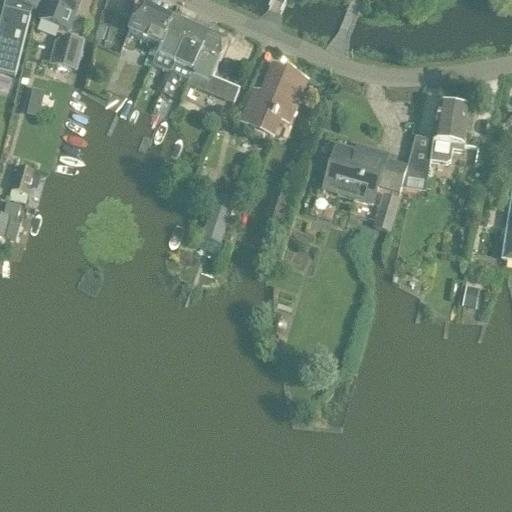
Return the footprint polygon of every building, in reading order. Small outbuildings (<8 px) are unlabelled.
[(40,5),(41,0),(9,0),(9,2),(11,3),(31,11),(35,12),(38,5),(40,5)] [(48,0),(39,23),(68,34),(81,0),(48,0)] [(29,19),(31,11),(11,3),(9,14),(4,13),(0,27),(0,77),(14,81),(30,19),(29,19)] [(159,48),(172,22),(140,8),(128,34),(159,48)] [(171,76),(192,31),(172,22),(159,48),(151,67),(171,76)] [(188,84),(209,38),(192,31),(171,76),(188,84)] [(228,46),(209,38),(188,84),(187,87),(233,107),(239,94),(212,82),(228,46)] [(76,75),(84,45),(64,39),(54,46),(49,68),(76,75)] [(149,71),(154,61),(147,58),(142,68),(149,71)] [(288,127),(306,85),(273,71),(261,98),(255,95),(241,126),(273,140),(280,123),(288,127)] [(162,86),(170,90),(174,80),(166,77),(162,86)] [(167,98),(170,90),(162,86),(159,94),(167,98)] [(45,95),(33,92),(27,118),(39,121),(45,95)] [(309,92),(304,104),(313,108),(318,96),(309,92)] [(463,156),(470,114),(439,109),(434,144),(415,141),(407,171),(404,181),(427,184),(430,165),(446,168),(451,166),(452,155),(463,156)] [(366,159),(336,150),(323,194),(373,208),(379,185),(401,192),(404,181),(407,171),(386,164),(387,159),(368,153),(366,159)] [(487,170),(490,154),(477,152),(475,168),(487,170)] [(17,170),(11,193),(12,193),(9,204),(25,208),(27,198),(28,198),(34,175),(17,170)] [(207,174),(198,170),(191,184),(200,189),(207,174)] [(383,199),(377,216),(394,221),(394,222),(399,205),(400,204),(383,199)] [(220,249),(234,209),(214,202),(200,241),(220,249)] [(16,226),(20,210),(6,206),(3,218),(0,216),(0,241),(17,246),(21,228),(16,226)] [(475,313),(479,293),(466,291),(462,310),(475,313)] [(267,332),(270,337),(276,339),(276,335),(280,336),(285,334),(287,328),(284,323),(280,322),(281,319),(272,316),(267,332)]
